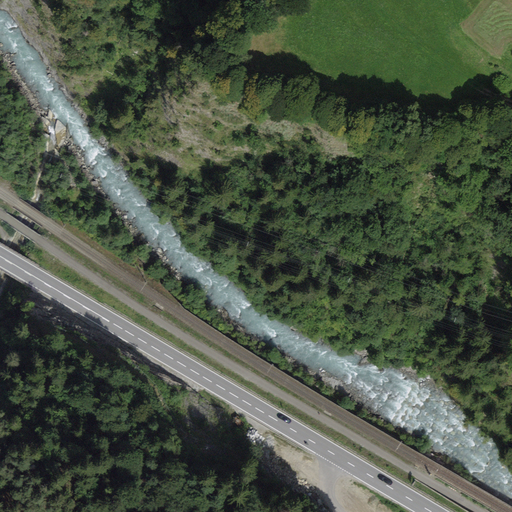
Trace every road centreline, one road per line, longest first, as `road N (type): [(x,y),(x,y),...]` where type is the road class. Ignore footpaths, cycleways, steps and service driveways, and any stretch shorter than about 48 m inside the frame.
road 1 (primary): [(292,430),(0,256)]
road 2 (track): [(374,0),(460,65),(511,92)]
road 3 (primary): [(434,511),(292,430)]
